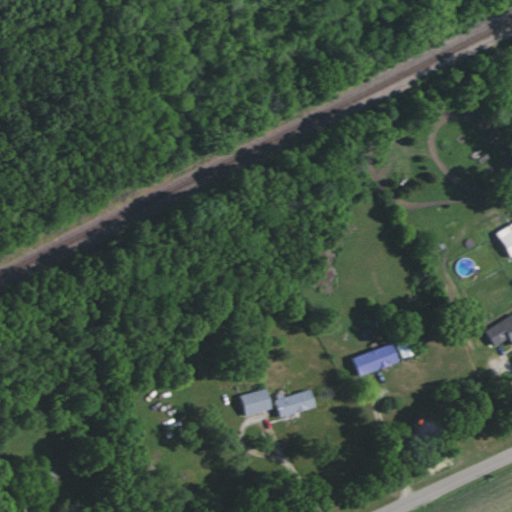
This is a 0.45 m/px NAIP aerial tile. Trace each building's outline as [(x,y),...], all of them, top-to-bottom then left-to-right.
[(499,240),(511,233),(511,263),(511,264),(499,240)] [(495,336),(511,324),(511,355),(509,357),(495,336)] [(361,361),(399,342),(409,362),(371,381),(361,361)] [(392,363),(387,345),(346,356),(351,375),(392,363)] [(247,398),(273,387),(281,407),(256,418),(247,398)] [(240,416),(266,409),(260,388),(234,396),(240,416)] [(310,407),(305,389),(269,398),(274,417),(310,407)] [(320,391),(285,401),(290,417),(325,407),(320,391)]
